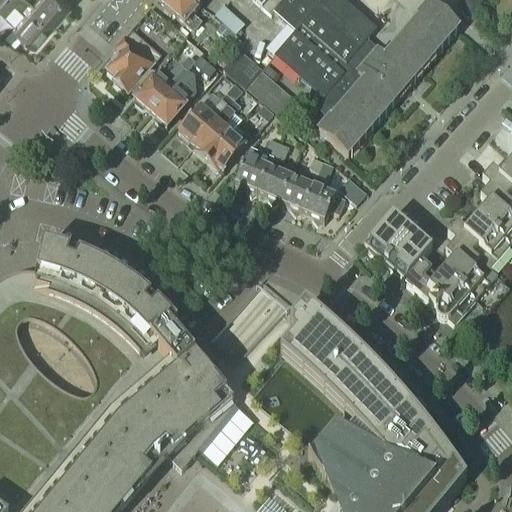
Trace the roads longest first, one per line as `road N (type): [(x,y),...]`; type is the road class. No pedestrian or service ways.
road 1 (tertiary): [(320,281),(189,216),(39,107)]
road 2 (residential): [(320,281),(384,214),(412,209),(511,86)]
road 3 (tertiary): [(511,466),(422,364),(320,281)]
road 4 (tertiary): [(39,107),(128,0)]
